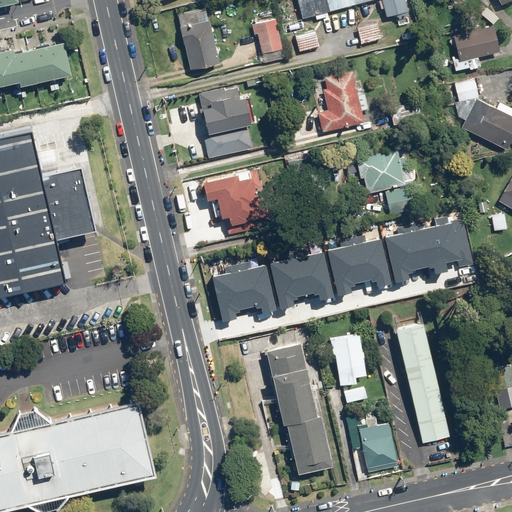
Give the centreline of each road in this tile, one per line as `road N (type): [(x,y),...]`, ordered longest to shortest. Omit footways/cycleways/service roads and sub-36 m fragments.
road 1 (tertiary): [(197,508),(208,478),(207,443),(106,0)]
road 2 (residential): [(511,479),(371,511)]
